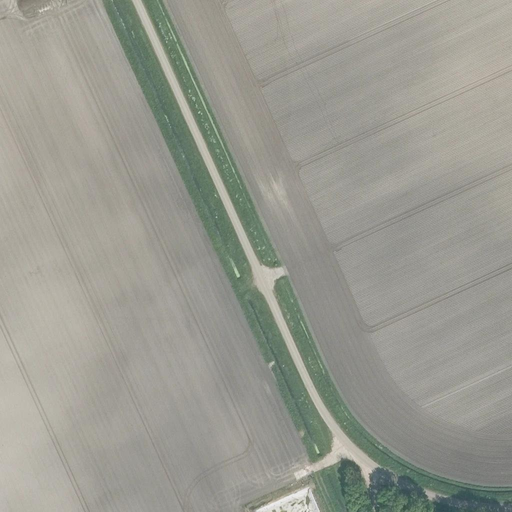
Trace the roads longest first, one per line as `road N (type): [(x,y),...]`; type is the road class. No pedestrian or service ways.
road 1 (unclassified): [(364,462),(325,418),(295,358),(134,0)]
road 2 (unclassified): [(364,462),(437,498),(511,507)]
